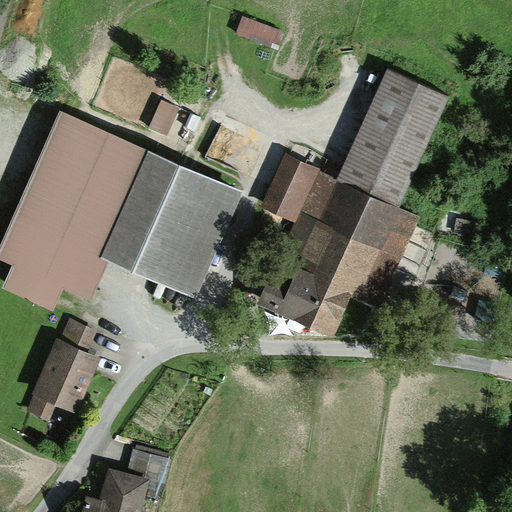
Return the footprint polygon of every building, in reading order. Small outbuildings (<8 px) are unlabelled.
[(283,44),(289,28),(248,13),(242,29),(283,44)] [(271,302),(328,328),(349,282),(378,296),(414,218),(392,208),(445,94),(392,70),(341,180),(292,157),(274,194),(313,212),(271,302)] [(154,126),(174,133),(184,101),(164,95),(154,126)] [(238,186),(64,107),(0,249),(17,257),(7,279),(50,299),(62,274),(89,286),(107,246),(194,285),(238,186)] [(71,404),(97,353),(83,346),(92,330),(71,320),(29,405),(47,414),(56,396),(71,404)] [(138,445),(133,464),(171,474),(176,455),(138,445)] [(134,511),(145,477),(113,467),(103,501),(92,497),(87,511),(134,511)]
